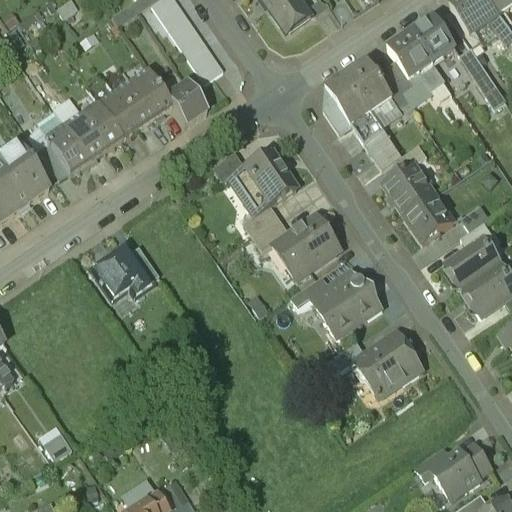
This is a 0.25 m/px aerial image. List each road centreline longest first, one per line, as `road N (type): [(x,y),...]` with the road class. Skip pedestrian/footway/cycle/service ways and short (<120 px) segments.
road 1 (residential): [(280,94),(511,438)]
road 2 (residential): [(0,282),(280,94)]
road 3 (residential): [(280,94),(423,0)]
